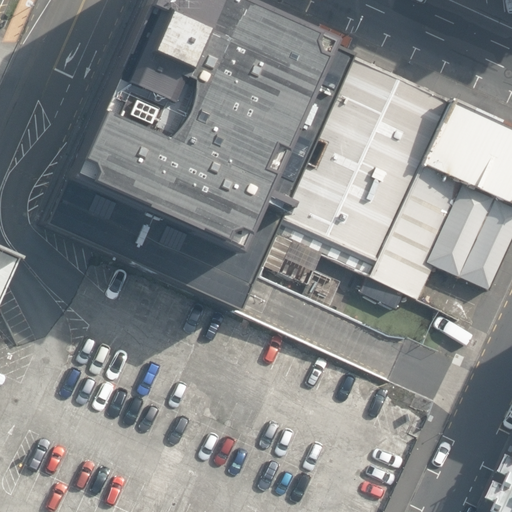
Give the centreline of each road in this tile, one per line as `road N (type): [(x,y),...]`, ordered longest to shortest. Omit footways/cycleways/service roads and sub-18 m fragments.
road 1 (tertiary): [(441,511),(511,357)]
road 2 (primary): [(511,57),(384,0)]
